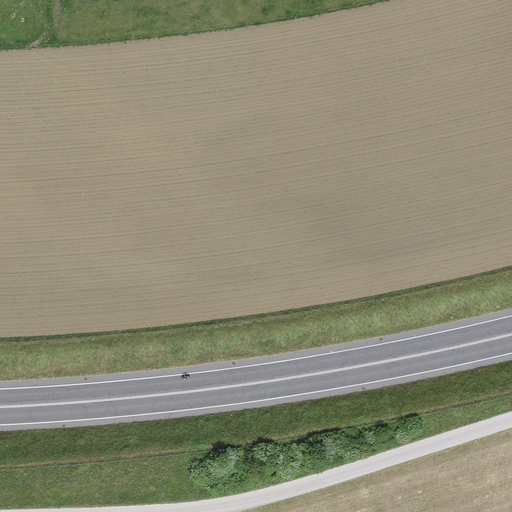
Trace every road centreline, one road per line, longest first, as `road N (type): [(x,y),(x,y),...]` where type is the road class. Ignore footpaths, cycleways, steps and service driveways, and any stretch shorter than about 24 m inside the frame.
road 1 (trunk): [(0,406),(274,380),(511,334)]
road 2 (track): [(198,511),(511,421)]
